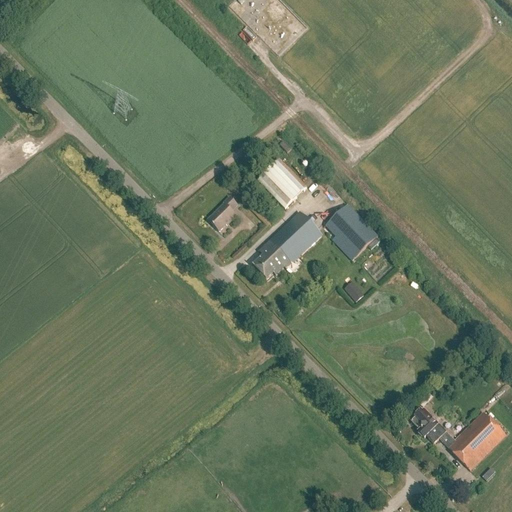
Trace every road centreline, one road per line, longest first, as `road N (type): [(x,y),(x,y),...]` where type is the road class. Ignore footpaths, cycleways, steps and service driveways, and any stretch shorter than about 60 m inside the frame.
road 1 (tertiary): [(451,511),(0,51)]
road 2 (track): [(160,214),(301,99),(251,44)]
road 3 (track): [(301,99),(358,156),(486,37)]
